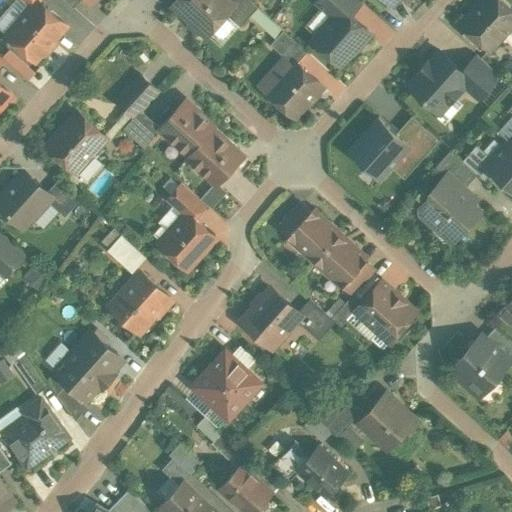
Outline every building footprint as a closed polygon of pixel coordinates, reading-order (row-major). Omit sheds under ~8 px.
[(68,24),(40,0),(36,0),(14,25),(26,35),(19,43),(37,59),(43,52),(47,52),(57,41),(57,37),(68,24)] [(176,0),(174,3),(191,18),(191,23),(199,30),(203,30),(208,34),(227,13),(234,5),(228,0),(176,0)] [(259,6),(252,0),(228,0),(235,5),(227,13),(241,26),(259,6)] [(362,0),(319,0),(319,1),(335,15),(343,7),(351,14),(363,0),(362,0)] [(511,8),(503,0),(483,0),(463,23),(491,48),(509,28),(511,25),(511,8)] [(335,15),(314,39),(341,63),(361,41),(363,41),(371,32),(351,14),(343,7),(335,15)] [(308,51),(284,29),(271,43),(292,61),(294,58),(298,62),(308,51)] [(463,69),(440,49),(409,83),(441,111),(466,84),(472,77),(463,69)] [(502,75),(478,53),(463,69),(472,77),(466,84),(481,97),(502,75)] [(292,61),(286,68),(287,69),(268,90),(281,102),(281,105),(288,112),(292,111),(296,115),(324,85),(298,62),(294,58),(292,61)] [(142,72),(117,99),(135,115),(142,108),(159,89),(142,72)] [(0,81),(0,103),(11,91),(0,81)] [(194,107),(186,100),(175,112),(175,111),(161,126),(162,128),(190,153),(214,127),(215,128),(217,126),(195,106),(194,107)] [(161,126),(142,108),(135,115),(124,127),(146,146),(162,128),(161,126)] [(107,135),(79,110),(48,144),(76,170),(77,169),(77,168),(77,167),(91,151),(92,152),(100,143),(107,135)] [(349,149),(380,176),(408,144),(378,117),(349,149)] [(215,128),(214,127),(190,153),(188,155),(216,181),(218,182),(219,181),(232,167),(231,167),(242,155),(235,148),(236,147),(215,128)] [(511,141),(510,139),(493,157),(487,164),(494,171),(511,186),(511,141)] [(91,151),(77,167),(77,168),(77,169),(88,179),(103,162),(98,157),(106,148),(100,143),(92,152),(91,151)] [(493,157),(478,144),(464,159),(479,173),(486,179),(494,171),(487,164),(493,157)] [(464,159),(452,149),(435,167),(445,177),(449,173),(466,187),(479,173),(464,159)] [(48,191),(25,170),(0,197),(0,202),(25,225),(48,199),(52,194),(48,191)] [(445,177),(436,187),(432,187),(433,195),(423,206),(423,213),(437,225),(444,225),(446,223),(458,234),(467,225),(466,219),(468,217),(474,217),(481,209),(468,198),(472,193),(466,187),(449,173),(445,177)] [(83,197),(61,177),(48,191),(52,194),(48,199),(66,215),(83,197)] [(183,180),(167,198),(185,214),(189,210),(196,216),(208,203),(202,197),(183,180)] [(218,182),(216,181),(202,197),(208,203),(213,207),(229,190),(219,181),(218,182)] [(317,214),(302,201),(281,225),(306,248),(303,250),(315,261),(339,234),(329,225),(331,222),(320,211),(317,214)] [(196,216),(189,210),(185,214),(161,241),(188,266),(216,235),(196,216)] [(25,252),(2,231),(0,232),(0,252),(4,256),(0,260),(0,262),(9,270),(25,252)] [(147,255),(122,233),(108,248),(133,271),(147,255)] [(350,244),(339,234),(315,261),(327,272),(330,269),(355,292),(356,290),(376,268),(361,255),(364,252),(352,241),(350,244)] [(143,270),(112,304),(140,330),(145,324),(148,324),(154,317),(155,313),(171,295),(143,270)] [(365,298),(355,309),(355,310),(378,330),(373,336),(384,347),(393,338),(392,337),(418,309),(383,278),(365,298)] [(273,287),(244,319),(273,345),(297,317),(302,312),(300,310),(273,287)] [(355,292),(333,316),(337,320),(342,324),(355,310),(355,309),(365,298),(356,290),(355,292)] [(333,316),(311,297),(300,310),(302,312),(297,317),(320,338),(337,320),(333,316)] [(511,338),(497,325),(486,336),(511,358),(511,360),(511,338)] [(124,358),(92,329),(57,369),(88,397),(100,383),(103,385),(115,371),(113,369),(124,358)] [(482,333),(460,358),(461,376),(477,391),(492,374),(498,374),(511,360),(511,358),(486,336),(482,333)] [(262,381),(227,349),(210,366),(246,399),(262,381)] [(50,383),(28,352),(16,361),(38,392),(50,383)] [(246,399),(210,366),(194,384),(229,417),(246,399)] [(89,405),(66,384),(58,393),(76,419),(89,405)] [(418,420),(387,391),(379,400),(377,400),(372,406),(372,408),(361,421),(389,446),(399,434),(402,437),(418,420)] [(42,396),(25,409),(30,416),(6,432),(29,464),(50,449),(49,448),(69,434),(42,396)] [(352,398),(328,424),(334,430),(339,435),(364,409),(352,398)] [(328,424),(315,413),(305,423),(324,440),(334,430),(328,424)] [(268,472),(223,430),(213,442),(229,457),(240,465),(243,462),(261,479),(268,472)] [(296,439),(275,462),(291,476),(299,468),(327,494),(349,470),(320,443),(311,453),(296,439)] [(0,470),(12,462),(0,444),(0,470)] [(173,456),(162,468),(179,483),(183,478),(184,479),(191,472),(173,456)] [(240,465),(220,487),(234,500),(236,499),(249,511),(253,511),(273,490),(261,479),(243,462),(240,465)] [(0,477),(0,509),(15,499),(0,477)] [(179,483),(160,504),(167,511),(206,511),(212,506),(184,479),(183,478),(179,483)] [(153,511),(155,510),(130,487),(109,509),(108,510),(112,511),(153,511)] [(441,504),(438,493),(427,496),(429,507),(441,504)] [(112,511),(108,510),(109,509),(97,502),(90,511),(112,511)]
